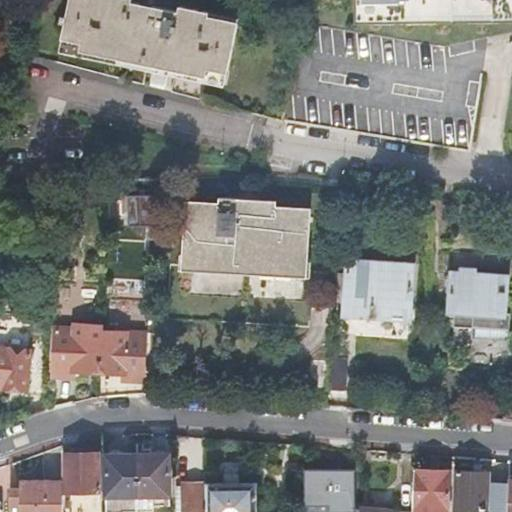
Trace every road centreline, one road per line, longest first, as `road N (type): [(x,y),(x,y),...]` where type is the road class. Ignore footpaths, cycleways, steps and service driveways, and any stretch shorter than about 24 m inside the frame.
road 1 (residential): [(511,174),(254,139),(0,67)]
road 2 (residential): [(511,443),(137,415),(82,418),(0,444)]
